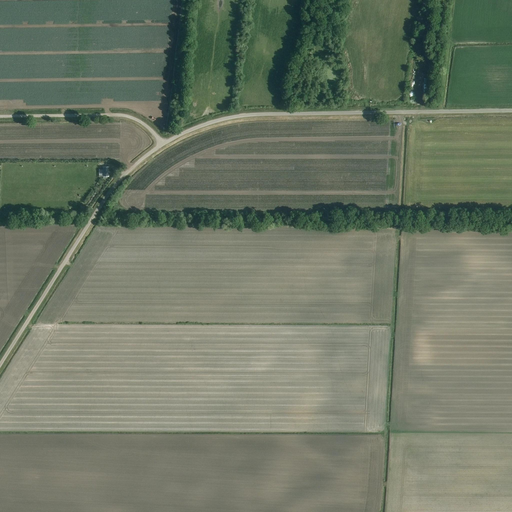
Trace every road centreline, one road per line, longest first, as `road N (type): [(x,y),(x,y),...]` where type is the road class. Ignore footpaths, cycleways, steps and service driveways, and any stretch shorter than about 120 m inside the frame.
road 1 (unclassified): [(161,144),(255,114),(511,110)]
road 2 (unclassified): [(0,364),(97,208),(161,144)]
road 3 (unclassified): [(161,144),(122,115),(0,116)]
